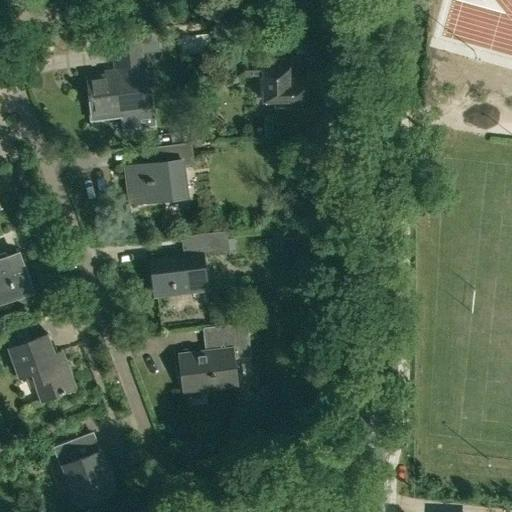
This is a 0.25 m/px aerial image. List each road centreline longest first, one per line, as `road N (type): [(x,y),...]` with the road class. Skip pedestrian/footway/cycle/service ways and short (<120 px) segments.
road 1 (residential): [(127,511),(168,490),(0,31)]
road 2 (tertiary): [(368,511),(374,0)]
road 3 (residential): [(0,23),(125,11)]
